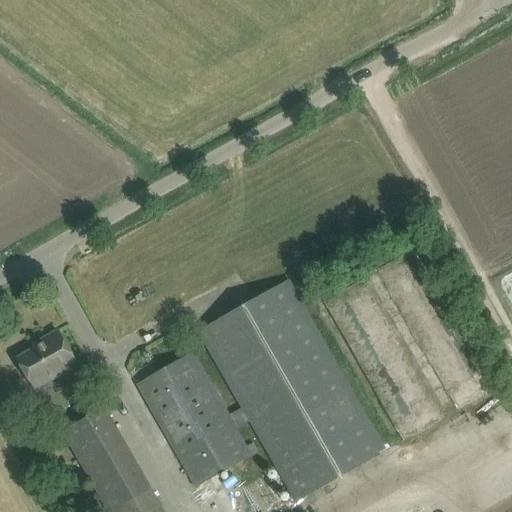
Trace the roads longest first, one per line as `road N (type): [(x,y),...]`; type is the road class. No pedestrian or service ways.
road 1 (unclassified): [(0,290),(481,22),(471,0)]
road 2 (unknown): [(511,312),(383,82)]
